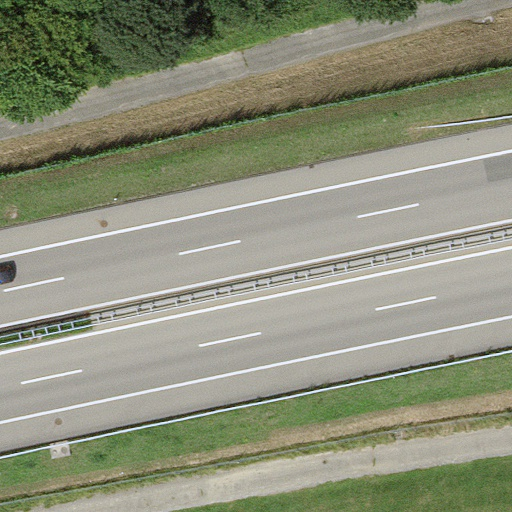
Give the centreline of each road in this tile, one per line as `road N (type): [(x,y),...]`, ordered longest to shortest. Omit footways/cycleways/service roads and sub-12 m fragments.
road 1 (track): [(511,2),(0,133)]
road 2 (motorway): [(0,390),(511,284)]
road 3 (motorway): [(511,188),(0,293)]
road 4 (track): [(197,511),(511,456)]
